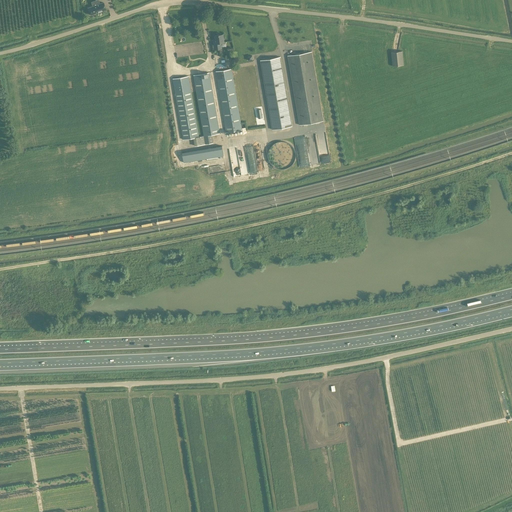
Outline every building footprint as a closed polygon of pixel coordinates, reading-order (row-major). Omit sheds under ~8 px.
[(90,15),(105,10),(103,2),(88,8),(90,15)] [(215,50),(221,48),(221,43),(224,42),(223,34),(215,35),(215,39),(213,39),(215,50)] [(312,51),(288,55),(300,124),(324,120),(312,51)] [(402,51),(391,52),(393,66),(404,64),(402,51)] [(280,57),(260,60),(272,130),(292,126),(280,57)] [(215,71),(226,132),(242,130),(232,69),(215,71)] [(183,140),(193,138),(195,146),(205,144),(213,143),(212,135),(220,133),(209,72),(193,75),(203,136),(199,137),(189,76),(172,79),(183,140)] [(300,167),(319,165),(315,137),(296,140),(299,157),(298,157),(300,167)] [(292,167),(293,143),(269,142),(269,162),(276,163),(276,169),(286,169),(286,167),(292,167)] [(223,156),(222,147),(222,146),(182,152),(184,163),(223,156)] [(239,164),(231,165),(233,176),(241,174),(239,164)]
